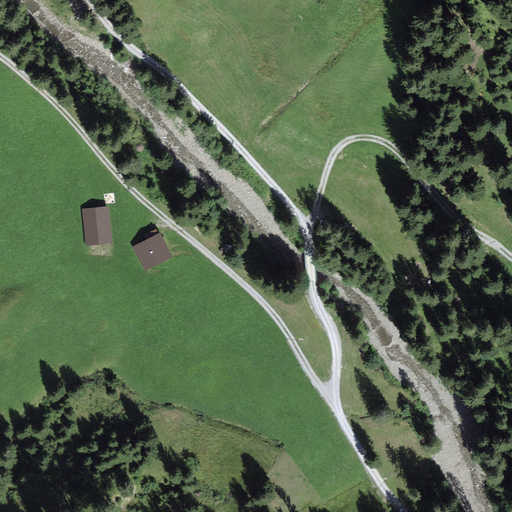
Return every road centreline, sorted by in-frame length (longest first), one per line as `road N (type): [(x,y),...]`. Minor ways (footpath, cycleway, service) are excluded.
road 1 (track): [(308,242),(254,163),(90,0)]
road 2 (track): [(511,257),(428,189),(391,146),(364,136),(333,153),(308,242)]
